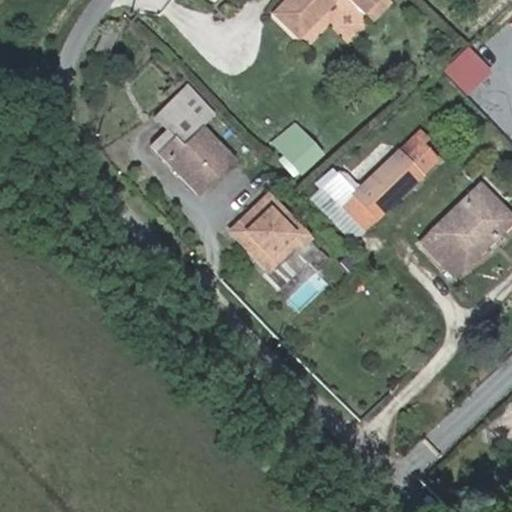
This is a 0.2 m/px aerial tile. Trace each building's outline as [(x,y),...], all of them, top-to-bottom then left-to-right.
[(297,41),(335,2),(332,0),(347,0),(363,15),(364,15),(378,0),(282,0),(269,14),(297,41)] [(371,23),(391,3),(387,0),(378,0),(364,15),(371,23)] [(106,57),(117,33),(104,28),(93,51),(106,57)] [(442,69),(464,94),(488,72),(466,47),(442,69)] [(213,115),(185,85),(152,116),(166,131),(149,146),(156,153),(173,137),(180,144),(200,126),(213,115)] [(322,154),(293,122),(271,142),(300,174),(322,154)] [(232,160),(200,126),(180,144),(173,137),(156,153),(195,195),(232,160)] [(354,193),(352,195),(374,219),(434,161),(420,147),(426,141),(417,132),(354,193)] [(354,184),(367,175),(358,162),(345,171),(354,184)] [(350,242),(374,219),(352,195),(354,193),(337,174),(319,189),(317,189),(308,198),(350,242)] [(452,274),(508,220),(478,188),(421,244),(452,274)] [(293,246),(286,239),(297,228),(266,195),(228,231),(266,271),(292,246),(293,246)] [(296,250),(307,239),(297,228),(286,239),(293,246),(292,246),(296,250)] [(360,265),(348,253),(337,262),(351,275),(360,265)]
